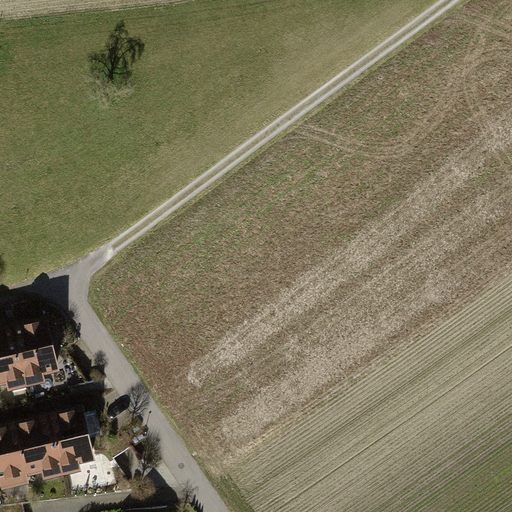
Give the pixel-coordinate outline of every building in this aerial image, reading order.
[(32,389),(63,382),(50,322),(18,329),(32,389)] [(0,395),(32,389),(18,329),(0,332),(0,395)] [(67,477),(100,470),(87,409),(54,416),(67,477)] [(33,484),(67,477),(54,416),(20,423),(33,484)] [(0,490),(0,491),(33,484),(20,423),(0,427),(0,490)]
